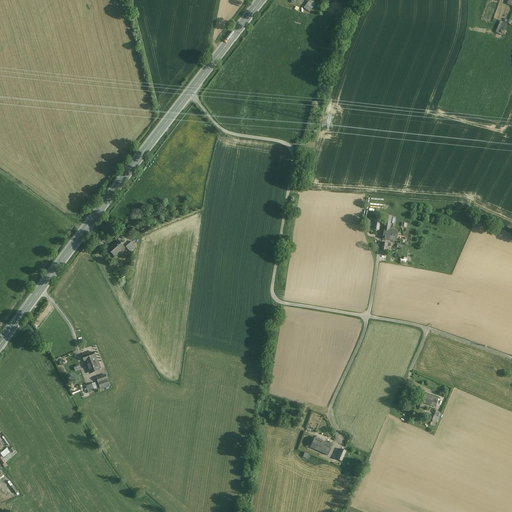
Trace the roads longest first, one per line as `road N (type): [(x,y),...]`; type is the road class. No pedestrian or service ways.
road 1 (primary): [(0,343),(188,91)]
road 2 (unclassified): [(367,316),(511,359)]
road 3 (unclassified): [(367,316),(329,410),(338,432),(334,453)]
road 4 (unclassified): [(295,162),(270,301)]
road 5 (unclassified): [(188,91),(220,130),(280,138),(295,162)]
